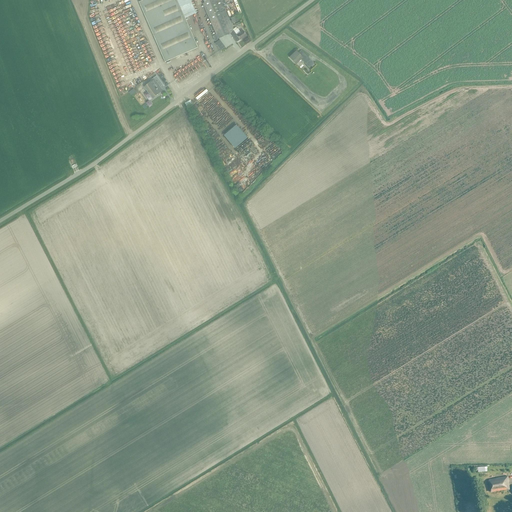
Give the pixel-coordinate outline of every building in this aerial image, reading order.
[(144,0),(139,2),(165,62),(198,48),(185,19),(196,14),(190,0),(144,0)] [(247,36),(243,31),(240,33),(237,29),(234,31),(220,0),(203,0),(204,3),(203,4),(218,39),(230,34),(236,43),(247,36)] [(225,47),(221,42),(219,40),(215,43),(217,46),(217,45),(221,50),(225,47)] [(296,64),(301,59),(309,68),(314,64),(301,51),(298,53),(296,51),(289,58),(296,64)] [(303,65),(300,67),(308,75),(310,72),(303,65)] [(144,87),(147,91),(153,98),(162,91),(160,87),(159,88),(158,85),(161,83),(164,86),(157,76),(151,80),(152,81),(144,87)] [(191,105),(199,99),(197,97),(189,103),(191,105)] [(238,124),(227,133),(235,142),(245,134),(238,124)] [(509,489),(508,482),(508,477),(489,480),(490,492),(509,489)]
